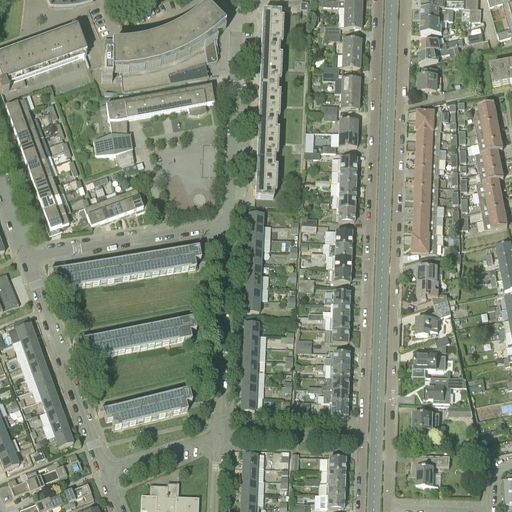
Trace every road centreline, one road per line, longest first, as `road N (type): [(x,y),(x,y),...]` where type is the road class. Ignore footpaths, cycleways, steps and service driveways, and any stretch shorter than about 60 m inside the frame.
road 1 (tertiary): [(373,511),(391,0)]
road 2 (residential): [(388,506),(406,0)]
road 3 (residential): [(376,0),(361,440)]
road 4 (residential): [(104,472),(26,256)]
road 5 (residential): [(229,225),(234,22),(227,0)]
road 6 (residential): [(217,434),(229,225)]
road 7 (residential): [(26,256),(229,225)]
road 8 (residential): [(361,440),(217,434)]
road 9 (residential): [(99,0),(114,36),(209,0)]
